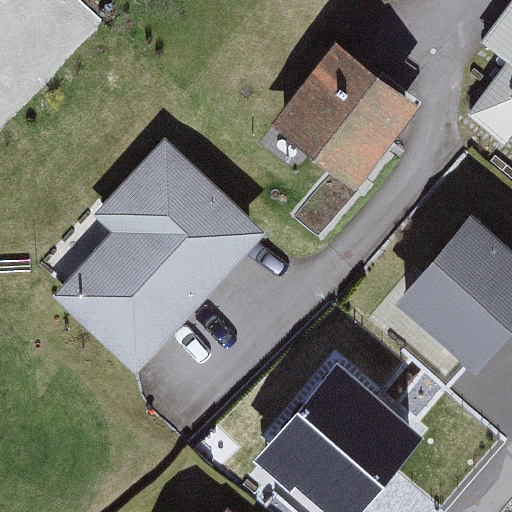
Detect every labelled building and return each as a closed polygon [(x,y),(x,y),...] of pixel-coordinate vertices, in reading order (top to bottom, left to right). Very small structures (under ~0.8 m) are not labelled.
[(368,191),(431,106),(344,43),(281,128),(368,191)] [(142,377),(276,236),(176,141),(102,218),(120,236),(60,299),(142,377)] [(511,330),(511,233),(490,214),(437,273),(428,265),(372,327),(451,398),(511,330)] [(371,511),(433,439),(356,375),(296,446),(323,468),(315,477),(356,511),(371,511)] [(270,452),(234,423),(210,453),(246,482),(270,452)]
